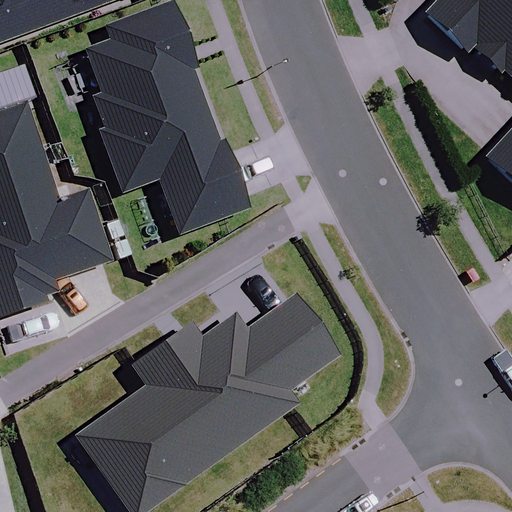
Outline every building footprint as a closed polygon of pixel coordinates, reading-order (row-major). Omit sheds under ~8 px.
[(0,0),(0,39),(106,0),(0,0)] [(511,0),(434,0),(422,14),(464,52),(471,44),(511,81),(511,127),(485,157),(511,182),(511,0)] [(175,234),(244,209),(168,2),(103,26),(108,40),(82,49),(98,93),(89,96),(100,128),(96,130),(119,193),(155,180),(175,234)] [(21,106),(0,112),(0,316),(56,298),(50,280),(106,262),(83,191),(52,201),(21,106)] [(73,437),(126,511),(141,511),(293,405),(284,392),(333,358),(291,298),(241,333),(230,317),(197,341),(185,325),(127,366),(142,388),(73,437)]
